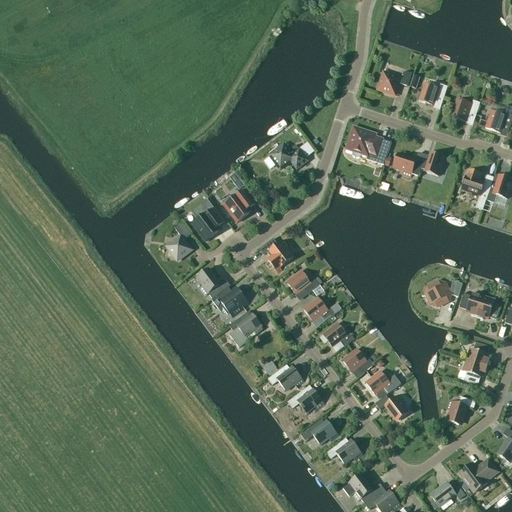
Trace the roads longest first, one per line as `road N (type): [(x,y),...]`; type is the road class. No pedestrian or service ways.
road 1 (residential): [(511,361),(493,418),(416,473),(399,468),(250,267)]
road 2 (residential): [(243,251),(317,194),(342,108)]
road 3 (residential): [(511,155),(342,108)]
